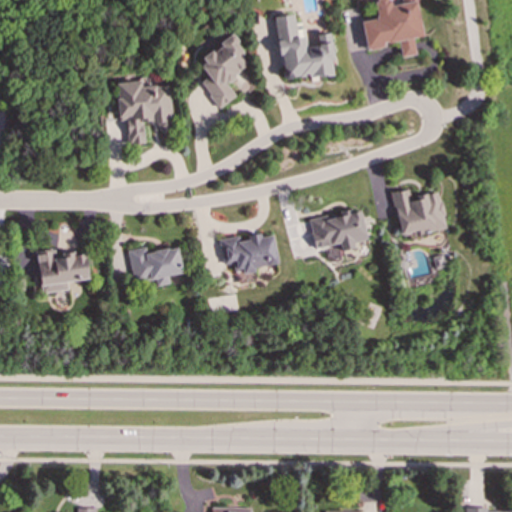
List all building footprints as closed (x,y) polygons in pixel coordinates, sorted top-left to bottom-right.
[(416,0),(390,5),(389,0),(373,0),(377,18),(361,20),(365,48),(398,42),(400,56),(415,54),(412,37),(422,36),(416,0)] [(274,16),(281,80),(334,74),(329,33),(316,35),(317,45),(305,46),(303,28),(295,29),(293,14),(274,16)] [(216,108),(234,97),(225,80),(249,65),(231,34),(218,41),(220,45),(198,58),(208,76),(200,81),(216,108)] [(115,82),(117,117),(125,117),(127,144),(143,143),(142,122),(157,121),(157,131),(170,131),(168,85),(140,86),(140,80),(115,82)] [(390,191),(398,236),(444,227),(437,191),(407,196),(406,188),(390,191)] [(359,208),(307,218),(313,248),(338,243),(340,250),(352,248),(351,242),(365,239),(359,208)] [(276,264),(271,234),(260,236),(259,232),(245,235),(246,239),(237,241),(236,235),(217,239),(222,264),(232,262),(236,283),(251,280),(249,269),(276,264)] [(126,250),(132,282),(154,279),(155,285),(168,283),(167,275),(181,273),(177,246),(145,252),(144,247),(126,250)] [(87,278),(85,252),(54,255),(53,249),(35,251),(39,293),(66,290),(65,281),(87,278)]
